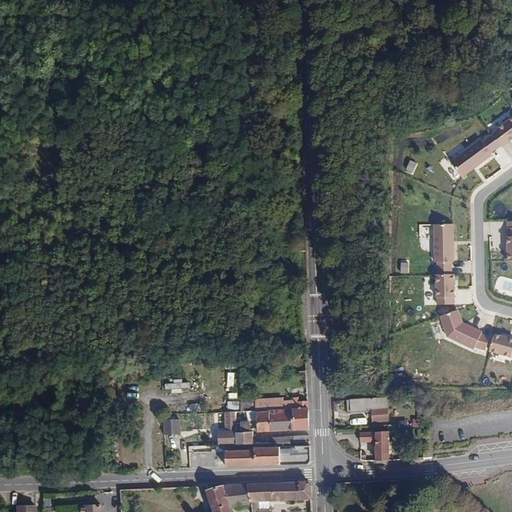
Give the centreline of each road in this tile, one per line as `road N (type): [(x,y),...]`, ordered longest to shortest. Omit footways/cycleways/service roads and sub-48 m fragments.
road 1 (secondary): [(323,472),(304,0)]
road 2 (residential): [(323,472),(0,484)]
road 3 (secondary): [(511,457),(323,472)]
road 4 (residential): [(511,312),(480,296),(480,197),(511,173)]
